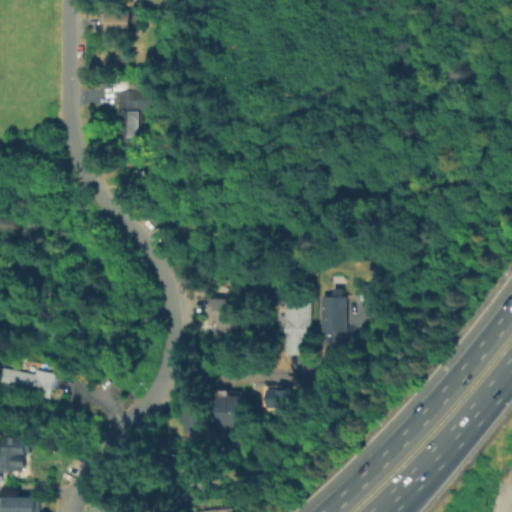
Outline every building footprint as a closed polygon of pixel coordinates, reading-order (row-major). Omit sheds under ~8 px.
[(137,15),(137,34),(113,34),(113,15),(137,15)] [(161,90),(161,112),(140,112),(141,138),(137,138),(137,148),(116,148),(116,112),(118,112),(117,91),(114,91),(114,80),(143,80),(143,90),(161,90)] [(362,280),(380,283),(378,299),(360,297),(362,280)] [(347,294),(347,330),(325,330),(325,294),(347,294)] [(239,298),(237,338),(213,337),(214,324),(209,324),(211,296),(239,298)] [(313,302),(312,337),(305,337),(305,353),(286,352),(287,301),(313,302)] [(4,366),(36,373),(37,368),(56,372),(51,397),(48,397),(47,402),(32,399),(34,393),(0,386),(1,383),(0,383),(0,368),(4,369),(4,366)] [(269,387),(292,387),(292,409),(278,409),(278,405),(269,405),(269,387)] [(239,425),(217,426),(217,394),(239,394),(239,425)] [(205,430),(187,431),(186,409),(204,408),(205,430)] [(14,470),(0,469),(0,451),(4,452),(3,433),(13,433),(13,431),(20,431),(20,433),(32,433),(32,450),(28,450),(28,463),(23,463),(23,468),(14,465),(14,470)] [(8,511),(8,491),(42,492),(42,511),(8,511)]
